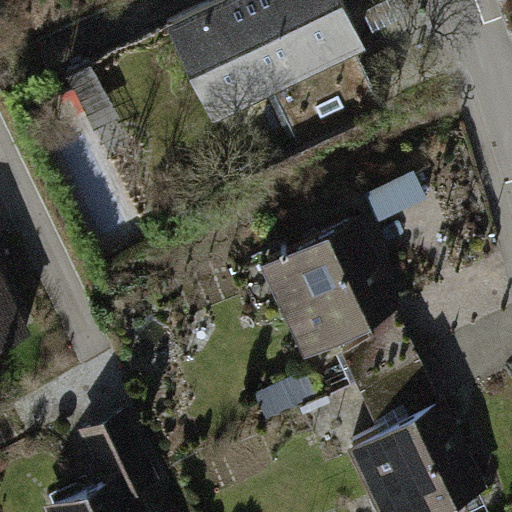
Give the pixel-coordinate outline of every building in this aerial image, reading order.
[(346,0),(240,0),(169,35),(219,140),(282,109),(297,141),(392,95),(346,0)] [(364,227),(270,271),(319,375),(413,331),(364,227)] [(0,270),(0,364),(37,346),(0,270)] [(499,511),(457,403),(358,442),(385,511),(499,511)] [(150,511),(130,465),(54,500),(60,511),(150,511)]
